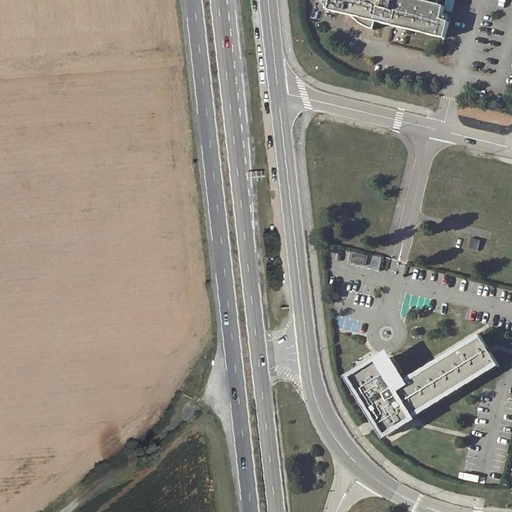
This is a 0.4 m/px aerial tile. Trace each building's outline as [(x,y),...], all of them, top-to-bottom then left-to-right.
[(377,21),(446,38),(450,24),(442,22),(446,9),(439,7),(440,1),(437,0),(332,0),(334,0),(331,11),(354,17),(358,22),(366,27),(375,29),(377,21)] [(470,239),(469,249),(478,251),(480,240),(470,239)] [(367,266),(369,256),(353,253),(351,263),(367,266)] [(374,256),(371,269),(380,271),(383,258),(374,256)] [(345,316),(341,328),(356,334),(361,322),(345,316)] [(379,358),(353,374),(381,419),(388,431),(415,415),(413,413),(501,360),(485,334),(398,387),(379,358)]
